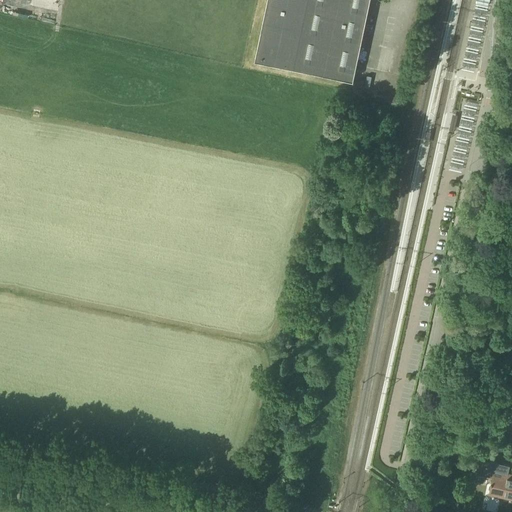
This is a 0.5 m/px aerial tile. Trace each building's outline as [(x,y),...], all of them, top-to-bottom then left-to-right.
[(267,0),(255,60),(353,81),(370,0),(267,0)] [(479,32),(478,37),(489,41),(491,36),(479,32)] [(486,62),(487,45),(483,45),(483,41),(476,41),(475,61),(486,62)] [(472,78),(483,79),(485,66),(473,65),(472,78)] [(473,112),(471,120),(478,122),(480,115),(473,112)] [(462,153),(461,159),(471,162),(473,156),(462,153)] [(459,470),(467,472),(469,462),(461,460),(459,470)] [(489,494),(511,499),(511,474),(507,473),(507,475),(494,472),(489,494)]
